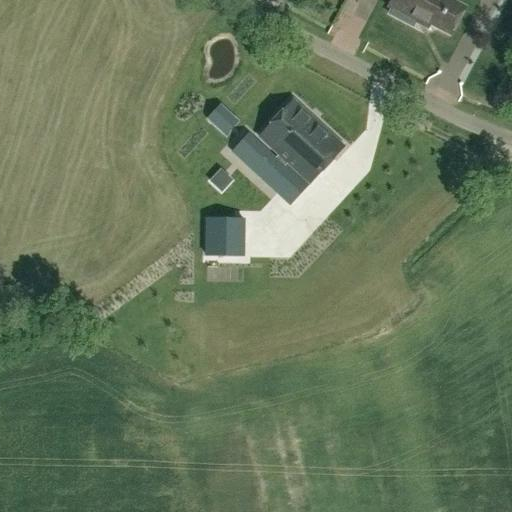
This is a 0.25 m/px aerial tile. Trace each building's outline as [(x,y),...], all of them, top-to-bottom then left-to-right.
[(392,0),(389,8),(392,10),(389,16),(413,28),(416,23),(420,24),(422,21),(451,36),(465,10),(446,0),(392,0)] [(289,206),(341,149),(292,103),(258,139),(277,157),(274,159),(248,135),(232,153),(289,206)] [(225,136),(237,123),(219,106),(207,120),(225,136)] [(390,162),(350,230),(386,251),(433,172),(424,167),(418,178),(390,162)] [(244,220),(232,220),(206,220),(205,257),(206,257),(243,257),(244,220)] [(422,479),(423,492),(441,490),(440,477),(422,479)]
